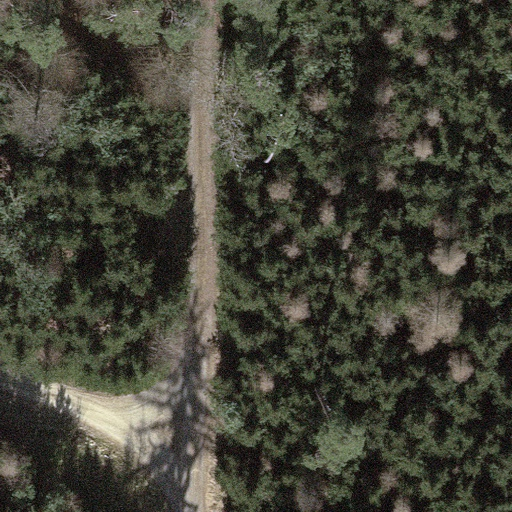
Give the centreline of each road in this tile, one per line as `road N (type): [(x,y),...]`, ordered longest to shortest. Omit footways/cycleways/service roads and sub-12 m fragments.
road 1 (track): [(207,0),(188,511)]
road 2 (track): [(185,450),(0,377)]
